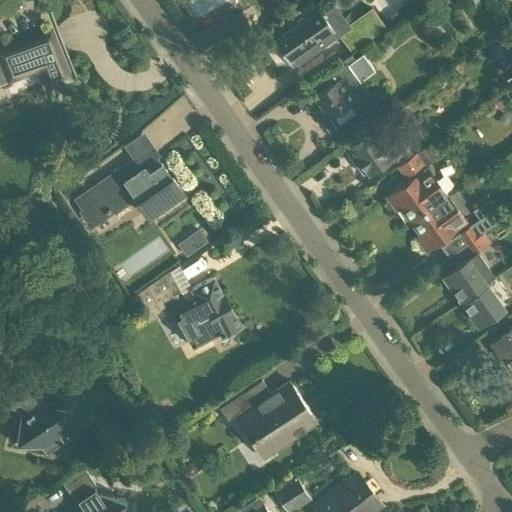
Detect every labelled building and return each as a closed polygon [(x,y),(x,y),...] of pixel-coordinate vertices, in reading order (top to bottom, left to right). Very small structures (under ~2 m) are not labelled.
[(335,32),(317,7),(272,40),(291,65),(335,32)] [(219,21),(224,32),(200,44),(207,57),(254,32),(242,9),(219,21)] [(355,36),(378,20),(371,10),(348,26),(355,36)] [(40,26),(0,41),(0,70),(49,52),(40,26)] [(384,29),(367,41),(376,54),(393,41),(384,29)] [(344,60),(320,78),(324,84),(312,94),(337,129),(374,103),(344,60)] [(406,146),(389,122),(373,134),(374,135),(352,151),(368,172),(389,157),(390,158),(406,146)] [(427,143),(395,165),(403,177),(435,154),(427,143)] [(132,192),(140,204),(148,215),(190,187),(168,156),(152,167),(147,161),(141,166),(134,156),(79,195),(92,214),(123,192),(126,196),(132,192)] [(410,219),(445,193),(426,167),(386,196),(395,210),(401,206),(410,219)] [(445,193),(410,219),(420,233),(415,237),(424,250),(465,221),(445,193)] [(464,245),(480,233),(473,223),(457,235),(464,245)] [(199,228),(177,244),(187,257),(208,241),(199,228)] [(480,233),(464,245),(471,255),(487,243),(480,233)] [(460,299),(484,281),(467,258),(443,275),(460,299)] [(484,281),(460,299),(477,324),(502,306),(504,309),(511,303),(511,301),(501,286),(506,282),(498,271),(484,281)] [(193,295),(185,300),(172,272),(139,295),(150,315),(169,305),(192,346),(217,333),(218,335),(238,323),(212,276),(190,288),(193,295)] [(511,325),(490,341),(498,353),(500,351),(511,367),(511,325)] [(63,408),(36,403),(32,397),(33,393),(21,376),(0,389),(0,391),(11,407),(14,408),(19,414),(14,441),(40,446),(42,448),(59,436),(58,435),(63,408)] [(281,386),(271,393),(262,379),(219,408),(227,420),(239,412),(267,454),(312,423),(304,411),(308,408),(292,385),(284,391),(281,386)] [(196,468),(194,465),(190,465),(187,468),(187,472),(190,475),(194,475),(196,472),(196,468)] [(121,511),(124,498),(97,493),(93,487),(94,483),(83,466),(61,481),(72,498),(76,499),(80,505),(78,511),(121,511)] [(368,511),(380,503),(355,471),(314,503),(321,511),(368,511)] [(274,490),(287,511),(310,496),(297,476),(274,490)] [(267,511),(253,493),(229,511),(267,511)]
